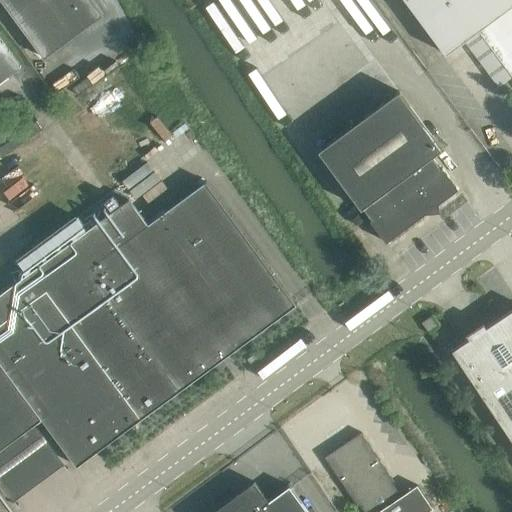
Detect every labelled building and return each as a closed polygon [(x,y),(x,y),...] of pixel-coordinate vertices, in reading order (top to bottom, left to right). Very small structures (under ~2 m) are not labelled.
[(2,0),(45,57),(104,14),(94,0),(2,0)] [(511,0),(407,0),(435,37),(447,53),(479,30),(511,74),(511,0)] [(0,81),(21,66),(0,37),(0,81)] [(371,220),(387,242),(425,213),(440,212),(439,203),(459,188),(443,167),(441,168),(432,156),(443,149),(400,90),(319,150),(362,208),(364,207),(373,219),(371,220)] [(52,255),(0,293),(0,359),(42,418),(77,465),(81,462),(96,451),(161,403),(223,358),(229,353),(296,304),(206,181),(148,223),(130,198),(52,255)] [(470,338),(453,350),(511,438),(511,310),(487,327),(484,323),(485,322),(484,321),(466,334),(467,335),(467,334),(470,338)] [(423,322),(429,330),(437,324),(431,316),(423,322)] [(0,448),(42,418),(0,360),(0,511),(14,511),(16,511),(0,489),(0,448)] [(366,511),(426,511),(434,507),(418,484),(402,495),(393,482),(395,481),(362,432),(325,456),(358,505),(361,504),(366,511)] [(212,511),(309,511),(290,485),(269,500),(255,481),(212,511)]
